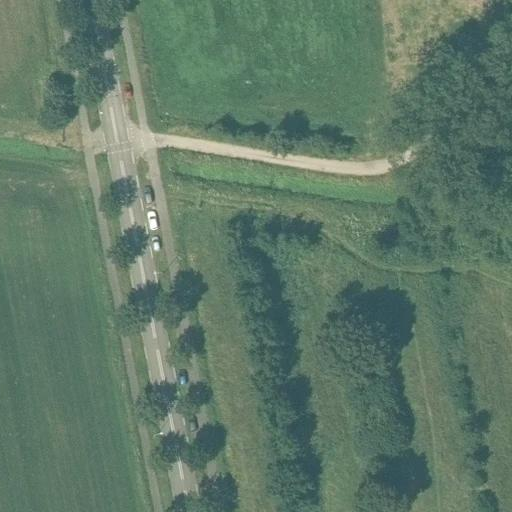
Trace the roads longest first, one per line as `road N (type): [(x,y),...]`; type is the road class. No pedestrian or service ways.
road 1 (track): [(152,145),(368,171),(406,165),(511,92)]
road 2 (tertiary): [(190,511),(120,143)]
road 3 (tertiary): [(120,143),(91,0)]
